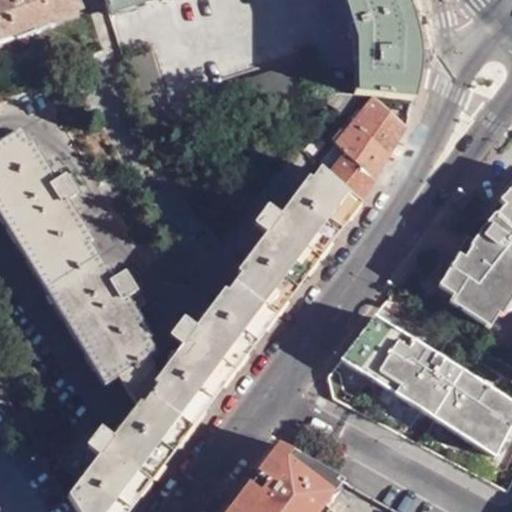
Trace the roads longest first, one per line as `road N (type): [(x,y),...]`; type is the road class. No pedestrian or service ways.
road 1 (residential): [(405,212),(178,511)]
road 2 (residential): [(405,212),(511,95)]
road 3 (residential): [(453,77),(405,212)]
